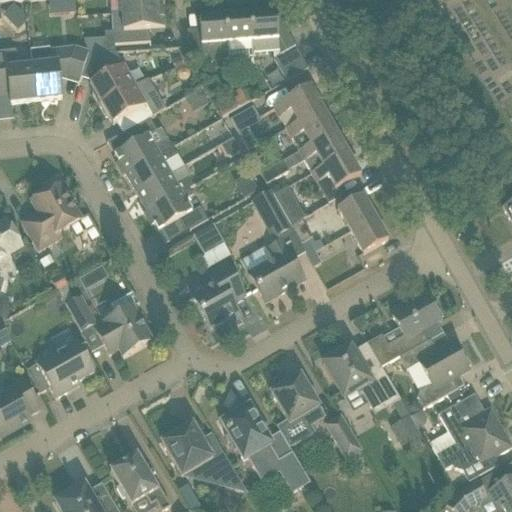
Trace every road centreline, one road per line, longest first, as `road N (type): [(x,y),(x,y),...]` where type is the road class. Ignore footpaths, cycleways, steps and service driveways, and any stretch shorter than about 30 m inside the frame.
road 1 (residential): [(0,153),(77,155),(201,354)]
road 2 (unclassified): [(443,251),(302,2)]
road 3 (residential): [(201,354),(248,354),(443,251)]
road 4 (residential): [(0,469),(201,354)]
road 5 (residential): [(511,371),(443,251)]
road 6 (residential): [(302,2),(205,7),(183,0)]
